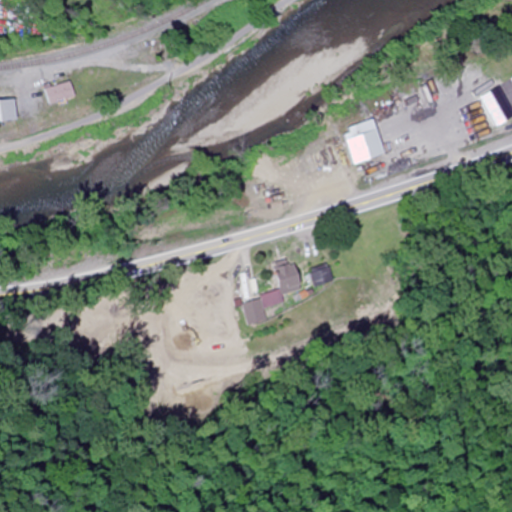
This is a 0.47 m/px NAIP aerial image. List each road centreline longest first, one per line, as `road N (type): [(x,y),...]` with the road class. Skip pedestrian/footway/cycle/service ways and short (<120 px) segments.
road 1 (trunk): [(511,155),(122,272),(0,292)]
road 2 (residential): [(284,0),(192,63),(95,114),(0,147)]
